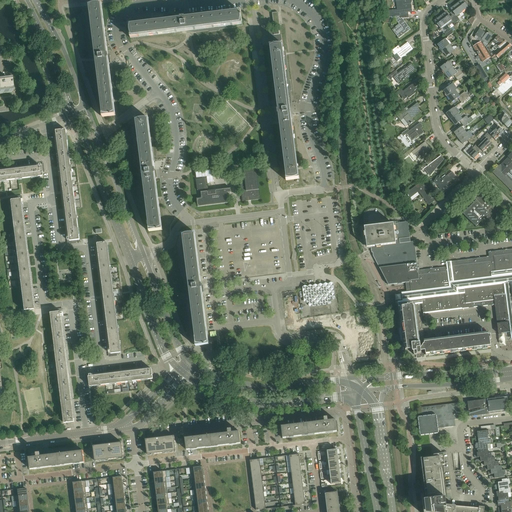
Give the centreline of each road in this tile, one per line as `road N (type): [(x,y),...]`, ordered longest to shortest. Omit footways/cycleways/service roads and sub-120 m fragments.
road 1 (residential): [(235,0),(138,3),(116,24),(118,41),(172,118),(169,189),(185,218)]
road 2 (residential): [(281,212),(279,194),(324,189),(308,126),(323,43),(310,14),(290,0)]
road 3 (residential): [(101,364),(86,247),(60,250),(53,199)]
road 4 (unclassified): [(77,367),(69,302),(43,305),(30,202)]
road 5 (residential): [(475,172),(437,131),(424,20),(442,0)]
road 6 (residential): [(313,442),(136,464)]
road 7 (tertiary): [(351,379),(243,386),(192,362)]
road 8 (tertiary): [(143,255),(86,108)]
road 9 (tertiary): [(74,112),(130,259)]
road 10 (secondary): [(511,368),(374,378)]
road 11 (residential): [(0,481),(136,464)]
road 12 (secondary): [(384,389),(511,378)]
road 13 (residential): [(462,448),(449,449),(455,497),(480,500),(481,490),(464,469)]
road 14 (tertiary): [(26,0),(74,112)]
road 15 (tertiary): [(130,259),(178,369)]
road 16 (secondary): [(353,394),(377,511)]
